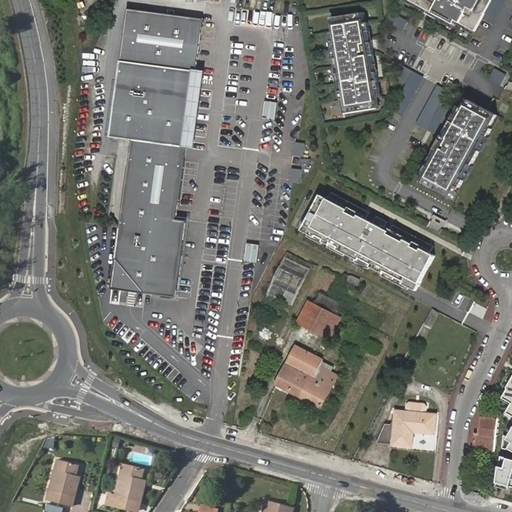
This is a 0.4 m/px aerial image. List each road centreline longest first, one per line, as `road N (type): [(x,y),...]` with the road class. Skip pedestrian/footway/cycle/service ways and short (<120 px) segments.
road 1 (residential): [(451,511),(463,405),(511,305),(508,285)]
road 2 (tertiary): [(22,0),(41,101),(32,225)]
road 3 (tertiary): [(209,444),(331,478)]
road 4 (tertiary): [(331,478),(451,511)]
